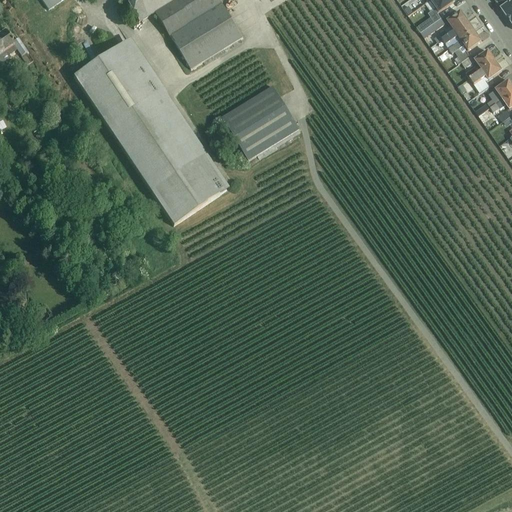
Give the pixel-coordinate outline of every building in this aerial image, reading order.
[(64,0),(40,0),(48,11),(64,0)] [(218,0),(124,0),(139,24),(154,15),(169,38),(170,37),(191,72),(243,40),(218,0)] [(452,0),(433,0),(428,4),(425,6),(431,14),(428,15),(431,19),(417,29),(420,34),(441,20),(438,16),(455,4),(452,0)] [(511,0),(503,0),(496,4),(497,4),(501,10),(507,19),(507,18),(511,23),(510,23),(511,26),(511,0)] [(442,41),(468,23),(461,12),(447,22),(450,28),(434,40),(437,44),(442,41)] [(441,20),(420,34),(425,40),(447,25),(443,19),(441,20)] [(468,23),(442,41),(449,51),(475,33),(468,23)] [(6,32),(0,35),(0,67),(11,60),(9,57),(17,51),(22,58),(27,66),(34,62),(28,54),(19,40),(13,44),(6,34),(7,34),(6,32)] [(475,33),(449,51),(437,59),(440,62),(446,58),(447,59),(455,54),(458,59),(455,61),(458,66),(461,64),(470,58),(466,53),(482,43),(475,33)] [(130,40),(73,79),(173,228),(230,190),(130,40)] [(470,81),(496,62),(488,52),(474,62),(478,68),(467,76),(470,81)] [(470,58),(461,64),(465,70),(474,64),(470,58)] [(496,62),(470,81),(480,95),(490,88),(487,83),(488,82),(489,83),(503,73),(496,62)] [(462,90),(468,87),(465,80),(459,83),(462,90)] [(490,110),(511,94),(511,87),(509,82),(489,97),(492,102),(487,106),(490,110)] [(453,89),(459,94),(463,90),(457,85),(453,89)] [(273,89),(222,120),(249,164),(300,132),(273,89)] [(511,95),(485,114),(479,118),(482,123),(499,111),(500,111),(506,107),(509,111),(511,109),(511,95)] [(511,117),(508,112),(498,118),(502,124),(507,120),(511,125),(511,124),(511,117)] [(28,115),(24,118),(40,142),(44,139),(28,115)] [(500,147),(499,148),(504,154),(509,150),(505,144),(500,147)]
